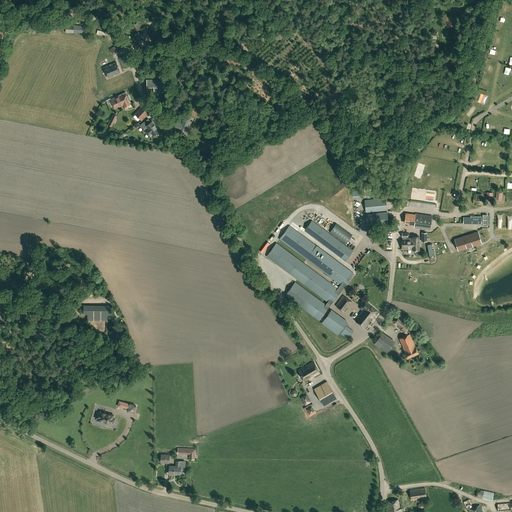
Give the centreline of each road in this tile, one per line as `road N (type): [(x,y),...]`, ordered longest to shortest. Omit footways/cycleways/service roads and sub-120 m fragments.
road 1 (unclassified): [(323,366),(203,175),(148,106),(110,27),(65,13),(0,17)]
road 2 (unclassified): [(243,511),(142,488),(0,420)]
road 3 (track): [(494,0),(475,78),(429,132),(403,193)]
road 4 (unclassified): [(323,366),(384,314),(403,193)]
road 5 (unclassified): [(379,511),(378,458),(323,366)]
